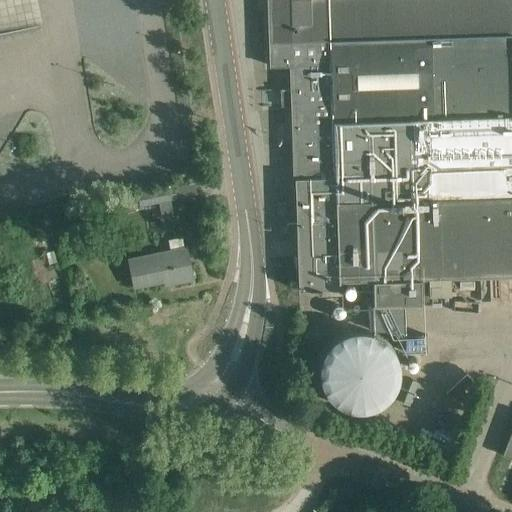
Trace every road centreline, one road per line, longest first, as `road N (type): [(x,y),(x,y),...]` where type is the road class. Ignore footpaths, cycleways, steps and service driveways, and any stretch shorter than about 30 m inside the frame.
road 1 (unknown): [(55,61),(71,135),(103,148),(139,137),(118,0)]
road 2 (unclassified): [(252,247),(216,0)]
road 3 (tertiary): [(71,395),(199,421),(232,394)]
road 4 (tertiary): [(479,511),(331,457)]
road 5 (unclassified): [(232,394),(257,326),(252,247)]
road 6 (tertiary): [(213,372),(184,394),(71,395)]
road 7 (unclassified): [(252,247),(213,372)]
